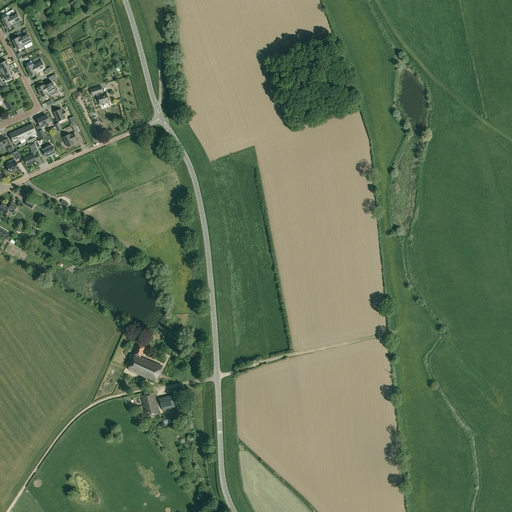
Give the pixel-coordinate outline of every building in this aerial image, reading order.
[(12,24),(20,20),(17,14),(16,13),(17,12),(15,9),(13,10),(15,13),(8,16),(12,24)] [(13,25),(12,24),(8,16),(2,19),(7,28),(13,25)] [(20,38),(19,38),(23,46),(24,46),(32,42),(31,40),(28,34),(23,37),(20,38)] [(19,38),(20,38),(19,37),(13,40),(18,49),(23,46),(19,38)] [(0,69),(1,70),(9,66),(7,60),(3,62),(1,59),(0,59),(0,69)] [(37,72),(45,68),(42,62),(41,60),(33,64),(37,72)] [(37,73),(37,72),(33,64),(27,67),(32,76),(35,74),(37,73)] [(9,66),(1,70),(3,75),(11,71),(12,71),(9,66)] [(15,76),(12,71),(11,71),(3,75),(6,81),(15,76)] [(44,86),(48,94),(49,96),(58,92),(56,90),(55,88),(56,88),(52,82),(44,86)] [(42,97),(48,94),(44,86),(44,85),(38,88),(42,97)] [(97,94),(97,96),(100,105),(109,102),(106,93),(102,94),(102,93),(103,92),(101,87),(101,86),(91,90),(93,95),(92,95),(92,96),(97,94)] [(77,100),(77,99),(78,100),(82,97),(79,91),(74,94),(77,100)] [(5,103),(10,111),(14,108),(10,100),(5,103)] [(66,118),(65,116),(66,115),(65,111),(63,112),(62,109),(54,113),(58,122),(66,118)] [(41,128),(42,128),(44,127),(44,125),(50,122),(49,121),(50,120),(48,116),(47,116),(38,120),(40,125),(41,128)] [(32,124),(27,126),(31,136),(37,133),(32,124)] [(27,126),(21,129),(25,138),(31,136),(27,126)] [(25,138),(21,129),(15,131),(20,141),(25,138)] [(20,141),(15,131),(10,134),(14,144),(20,141)] [(74,133),(70,135),(70,134),(63,137),(68,147),(74,144),(73,142),(77,140),(74,133)] [(6,147),(11,145),(8,138),(5,140),(4,136),(0,138),(0,147),(5,145),(6,147)] [(29,146),(32,152),(37,149),(35,144),(29,146)] [(50,146),(46,147),(46,148),(43,150),(46,157),(56,153),(53,146),(50,147),(50,146)] [(37,161),(34,154),(24,159),(27,165),(37,161)] [(7,166),(8,169),(9,172),(10,172),(10,173),(19,169),(16,162),(16,160),(14,160),(11,161),(12,164),(7,166)] [(27,200),(24,205),(32,210),(35,204),(27,200)] [(0,205),(0,211),(5,215),(8,210),(13,213),(16,206),(11,203),(9,207),(2,203),(0,205)] [(139,345),(135,355),(134,354),(128,370),(155,382),(162,366),(141,356),(145,347),(139,345)] [(141,396),(143,405),(156,402),(154,393),(141,396)] [(164,398),(164,408),(177,408),(177,398),(164,398)] [(156,402),(143,405),(144,407),(146,417),(159,414),(157,404),(156,402)]
